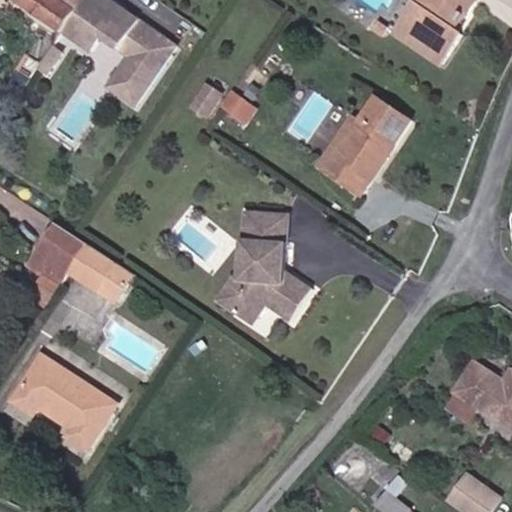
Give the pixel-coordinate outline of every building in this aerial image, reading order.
[(18,0),(93,53),(122,10),(108,0),(18,0)] [(491,0),(431,0),(431,1),(472,28),(473,26),(475,27),(491,0)] [(455,65),(473,36),(469,33),(472,28),(431,1),(409,36),(455,65)] [(230,95),(214,84),(199,106),(214,117),(230,95)] [(251,96),(241,90),(230,107),(239,114),(251,96)] [(254,97),(243,113),(260,125),(271,109),(254,97)] [(345,152),(333,169),(378,200),(389,182),(386,179),(407,147),(410,150),(428,123),(390,98),(374,123),(351,157),(345,152)] [(260,125),(243,113),(240,118),(257,130),(260,125)] [(368,119),(345,152),(351,157),(374,123),(368,119)] [(386,179),(389,182),(410,150),(407,147),(386,179)] [(300,212),(255,205),(248,252),(255,264),(251,280),(250,284),(236,305),(257,319),(270,300),(296,319),(320,285),(292,266),(288,262),(289,254),(294,254),(300,212)] [(41,251),(71,270),(90,242),(60,222),(41,251)] [(71,270),(97,287),(117,259),(90,242),(71,270)] [(61,286),(71,270),(41,251),(30,265),(61,286)] [(121,262),(117,259),(97,287),(115,298),(127,279),(115,271),(121,262)] [(133,270),(121,262),(115,271),(127,279),(133,270)] [(251,280),(238,270),(221,294),(236,305),(250,284),(251,280)] [(85,444),(114,397),(38,351),(9,397),(30,410),(37,402),(69,422),(64,430),(85,444)] [(463,389),(511,421),(511,376),(484,358),(463,389)] [(472,468),(450,499),(467,511),(498,511),(510,496),(472,468)] [(398,486),(388,478),(368,507),(375,511),(400,511),(403,509),(389,499),(398,486)]
